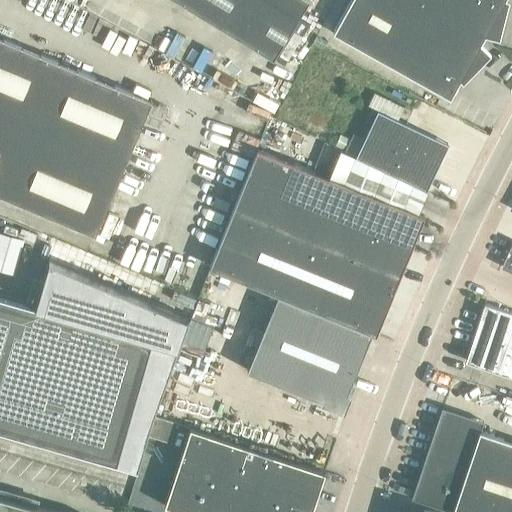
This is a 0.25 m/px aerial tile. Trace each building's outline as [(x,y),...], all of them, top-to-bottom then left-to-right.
[(310,0),(175,0),(274,60),(310,0)] [(351,0),(333,33),(449,98),(450,99),(505,0),(351,0)] [(0,194),(96,235),(151,100),(0,36),(0,194)] [(427,191),(435,174),(433,173),(446,145),(406,126),(407,124),(378,110),(356,157),(427,191)] [(377,335),(425,216),(258,148),(210,267),(278,295),(247,370),(321,401),(320,403),(345,413),(353,394),(348,392),(372,333),(377,335)] [(0,234),(0,272),(7,274),(14,238),(0,234)] [(511,268),(511,245),(503,264),(511,268)] [(152,341),(0,296),(0,431),(117,465),(152,341)] [(511,377),(511,312),(485,304),(484,308),(472,343),(474,344),(469,361),(482,365),(481,367),(511,377)] [(148,365),(129,435),(145,440),(164,370),(148,365)] [(511,511),(511,441),(481,431),(484,422),(442,408),(412,499),(451,511),(511,511)] [(312,511),(325,473),(190,428),(165,506),(183,511),(312,511)] [(0,511),(58,511),(0,495),(0,511)]
